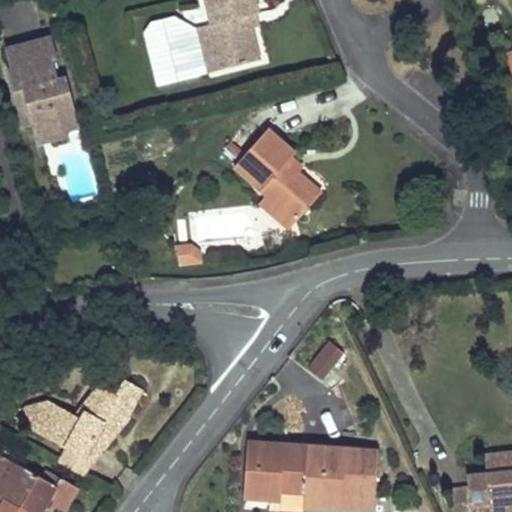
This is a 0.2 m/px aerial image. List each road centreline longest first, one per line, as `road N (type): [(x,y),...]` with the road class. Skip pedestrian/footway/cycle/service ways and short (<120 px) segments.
road 1 (residential): [(382,72),(466,156),(480,200),(478,258)]
road 2 (residential): [(259,353),(136,511)]
road 3 (residential): [(478,258),(369,268),(329,279),(298,303)]
road 4 (residential): [(298,303),(219,295),(117,309)]
road 5 (unknown): [(40,323),(0,174)]
road 6 (residential): [(117,309),(212,326),(259,353)]
